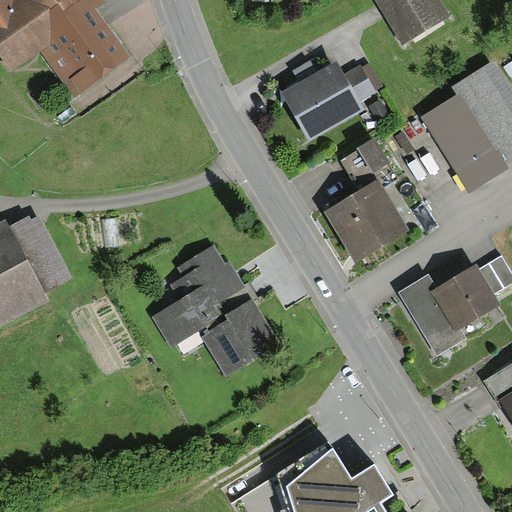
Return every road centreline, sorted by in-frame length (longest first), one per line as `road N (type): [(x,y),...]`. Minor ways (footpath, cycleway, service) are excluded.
road 1 (tertiary): [(461,511),(242,157),(170,0)]
road 2 (unknown): [(252,173),(150,191),(0,202)]
